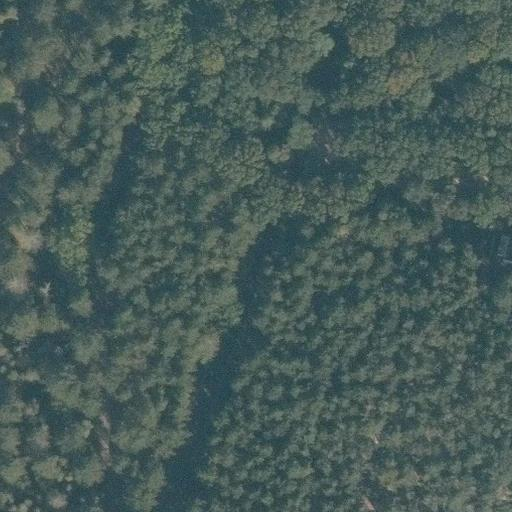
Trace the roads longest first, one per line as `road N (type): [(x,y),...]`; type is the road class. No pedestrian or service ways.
road 1 (tertiary): [(162,511),(357,0)]
road 2 (track): [(511,190),(367,171),(302,146)]
road 3 (unknown): [(0,164),(57,105),(104,0)]
